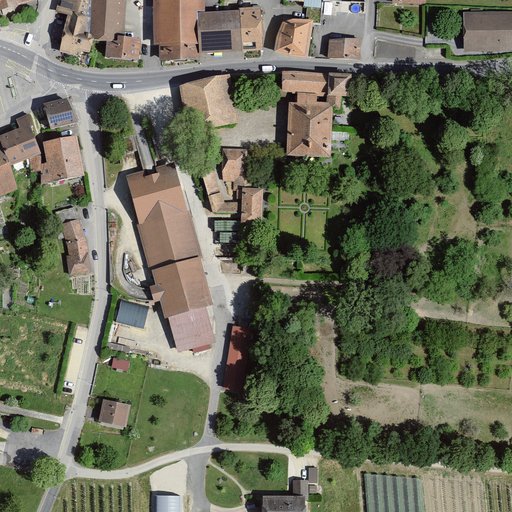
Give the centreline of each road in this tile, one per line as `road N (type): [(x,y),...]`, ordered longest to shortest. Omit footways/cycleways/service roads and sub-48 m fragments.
road 1 (residential): [(43,511),(99,288),(87,81)]
road 2 (secondary): [(87,81),(163,80),(268,64),(511,65)]
road 3 (track): [(209,447),(511,471)]
road 4 (track): [(58,474),(122,478),(209,447)]
